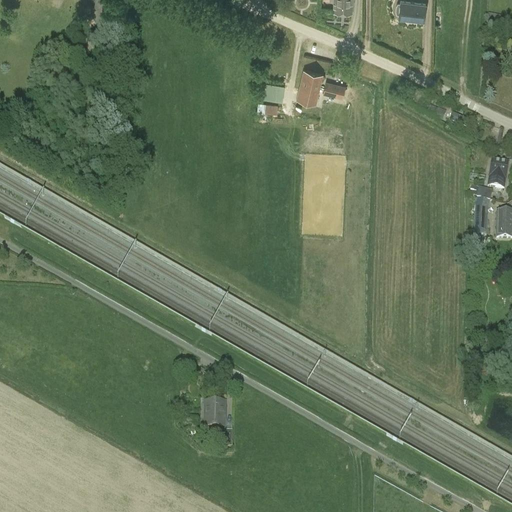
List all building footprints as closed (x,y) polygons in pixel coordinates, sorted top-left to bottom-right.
[(333,0),(333,13),(352,14),(353,0),(333,0)] [(426,3),(400,0),(399,3),(398,3),(396,7),(396,10),(396,14),(398,14),(398,17),(406,18),(406,19),(409,21),(413,21),(417,21),(417,19),(424,20),(426,3)] [(501,17),(488,14),(486,28),(498,30),(501,17)] [(323,74),(303,70),(296,99),(316,104),(323,74)] [(345,86),(325,82),(323,94),(342,98),(345,86)] [(263,101),(283,101),(284,84),(264,84),(263,101)] [(278,106),(258,104),(257,111),(277,114),(278,106)] [(443,121),(447,111),(431,105),(427,115),(443,121)] [(453,112),(449,120),(469,131),(474,123),(453,112)] [(495,179),(494,188),(504,189),(508,162),(491,160),(488,178),(495,179)] [(491,194),(492,192),(479,189),(476,201),(489,202),(491,194)] [(475,216),(487,217),(488,210),(489,202),(476,201),(474,211),(475,211),(475,216)] [(511,238),(511,212),(497,212),(496,238),(511,238)] [(474,221),(474,236),(475,236),(474,243),(482,243),(483,236),(487,236),(488,236),(488,230),(487,230),(487,227),(489,227),(489,222),(474,221)] [(224,428),(225,403),(204,403),(204,428),(224,428)] [(224,448),(232,448),(232,432),(224,431),(224,448)]
